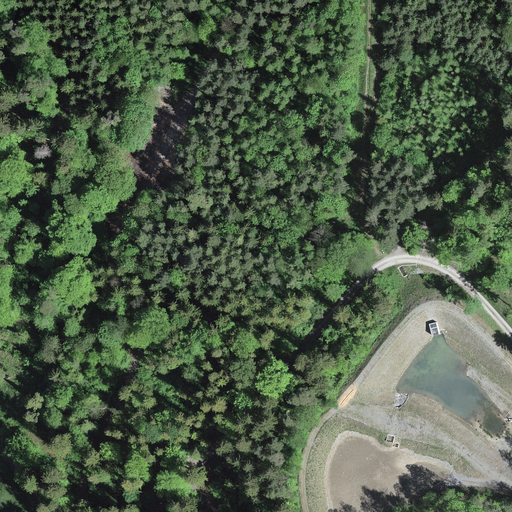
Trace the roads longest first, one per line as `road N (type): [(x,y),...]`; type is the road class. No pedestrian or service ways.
road 1 (track): [(146,339),(151,262),(141,222),(148,191),(244,0)]
road 2 (track): [(174,493),(348,291),(402,257)]
road 3 (track): [(70,511),(146,339)]
road 4 (track): [(146,339),(0,319)]
road 5 (track): [(402,257),(443,265),(511,339)]
